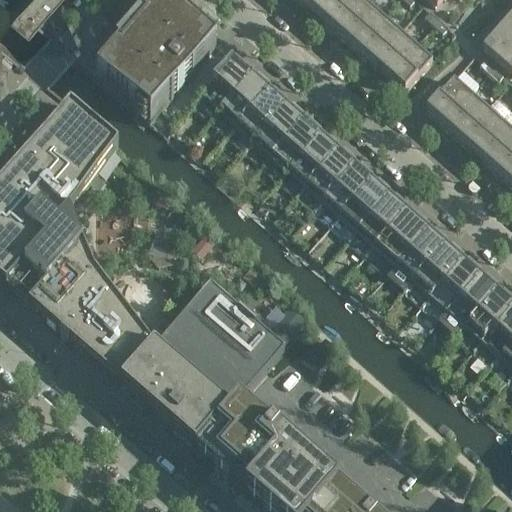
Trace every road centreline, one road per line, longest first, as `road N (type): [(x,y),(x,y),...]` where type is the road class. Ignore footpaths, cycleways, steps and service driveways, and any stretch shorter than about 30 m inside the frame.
road 1 (residential): [(511,256),(221,0)]
road 2 (residential): [(185,511),(0,348)]
road 3 (residential): [(0,123),(108,0)]
